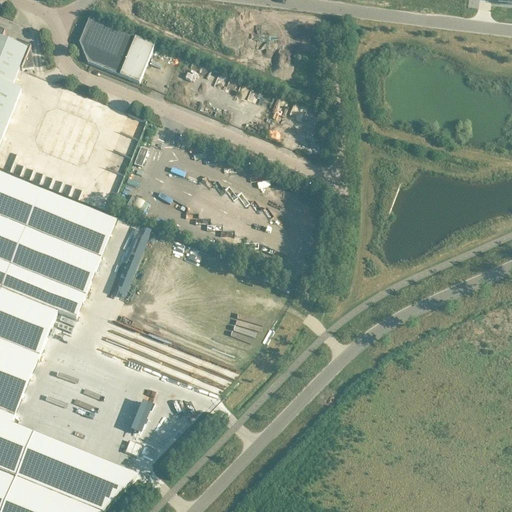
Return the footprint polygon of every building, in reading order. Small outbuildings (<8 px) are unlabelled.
[(155,47),(90,20),(80,44),(88,64),(140,85),(155,47)] [(0,145),(22,92),(13,88),(20,70),(22,71),(23,70),(34,69),(31,51),(30,51),(31,48),(17,43),(16,46),(2,41),(5,34),(0,31),(0,145)] [(96,133),(86,131),(80,155),(90,157),(96,133)] [(134,165),(142,168),(149,152),(141,148),(134,165)] [(0,511),(106,511),(138,480),(12,428),(58,315),(77,322),(117,225),(43,194),(43,193),(0,175),(0,511)] [(127,207),(144,217),(150,206),(133,197),(127,207)] [(280,314),(273,324),(281,329),(287,319),(280,314)] [(130,443),(126,454),(137,459),(142,448),(130,443)]
